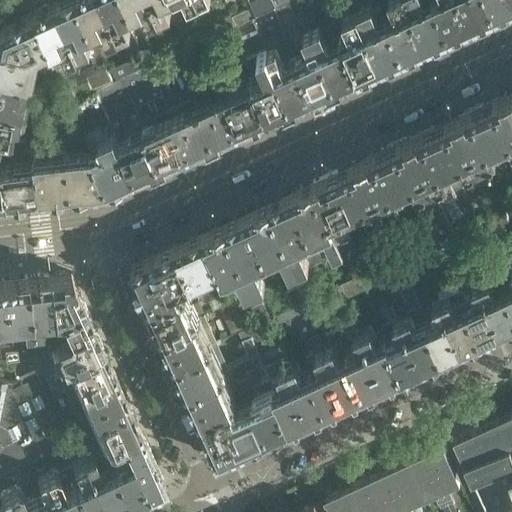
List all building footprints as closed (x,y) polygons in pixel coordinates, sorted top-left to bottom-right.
[(79,51),(55,0),(36,9),(50,41),(52,45),(61,41),(67,56),(79,51)] [(92,27),(79,0),(55,0),(79,51),(90,46),(84,31),(92,27)] [(119,33),(104,0),(79,0),(92,27),(99,42),(119,33)] [(132,9),(128,0),(104,0),(119,33),(131,28),(124,13),(132,9)] [(159,15),(152,0),(128,0),(132,9),(141,5),(148,20),(159,15)] [(152,0),(159,15),(171,9),(166,0),(152,0)] [(277,7),(277,6),(274,0),(267,0),(253,7),(257,16),(277,7)] [(339,88),(311,28),(300,33),(291,12),(302,7),(298,0),(291,0),(277,6),(277,7),(318,97),(339,88)] [(360,78),(342,37),(324,0),(298,0),(302,7),(311,28),(339,88),(360,78)] [(427,40),(408,0),(353,0),(357,7),(381,61),(427,40)] [(450,29),(436,0),(408,0),(427,40),(450,29)] [(473,19),(463,0),(436,0),(450,29),(473,19)] [(495,9),(491,0),(463,0),(473,19),(495,9)] [(511,0),(491,0),(495,9),(511,0)] [(255,17),(257,16),(253,7),(233,16),(237,25),(255,17)] [(318,97),(277,7),(257,16),(255,17),(259,26),(269,22),(279,43),(268,48),(293,101),(291,102),(294,108),(318,97)] [(381,61),(357,7),(343,14),(352,32),(342,37),(360,78),(378,70),(379,69),(380,68),(380,67),(380,66),(380,65),(378,62),(381,61)] [(50,41),(36,9),(2,24),(0,34),(0,40),(36,48),(50,41)] [(217,35),(218,34),(232,28),(237,25),(233,16),(213,25),(217,35)] [(236,37),(259,26),(255,17),(237,25),(232,28),(236,37)] [(197,44),(205,40),(217,35),(213,25),(193,35),(197,44)] [(260,29),(237,40),(242,51),(265,40),(260,29)] [(218,34),(217,35),(205,40),(209,50),(223,44),(218,34)] [(177,53),(190,47),(197,44),(193,35),(173,44),(177,53)] [(0,71),(30,77),(34,55),(36,48),(0,40),(0,71)] [(205,40),(197,44),(190,47),(194,56),(209,50),(205,40)] [(165,59),(177,53),(173,44),(153,53),(157,63),(165,59)] [(293,101),(268,48),(256,53),(263,68),(267,71),(254,77),(270,112),(291,102),(293,101)] [(157,63),(153,53),(133,62),(137,72),(151,66),(157,63)] [(217,136),(200,99),(186,106),(165,59),(157,63),(151,66),(172,112),(189,149),(191,153),(216,141),(215,137),(217,136)] [(137,72),(133,62),(112,72),(117,81),(125,78),(137,72)] [(189,149),(172,112),(151,66),(137,72),(125,78),(146,124),(163,161),(168,158),(169,161),(179,157),(178,154),(189,149)] [(76,100),(72,91),(62,70),(59,83),(68,85),(62,113),(72,104),(76,100)] [(0,100),(24,106),(30,77),(0,71),(0,100)] [(117,81),(112,72),(92,81),(97,91),(117,81)] [(270,112),(254,77),(253,75),(226,87),(243,124),(270,112)] [(163,161),(146,124),(125,78),(117,81),(97,91),(101,99),(114,127),(135,173),(137,173),(149,172),(155,169),(163,161)] [(76,100),(97,91),(92,81),(72,91),(76,100)] [(243,124),(226,87),(200,99),(217,136),(243,124)] [(135,173),(114,127),(101,99),(97,91),(76,100),(72,104),(75,111),(84,107),(101,143),(92,147),(110,185),(135,173)] [(511,100),(508,91),(482,102),(500,141),(510,137),(511,141),(511,100)] [(22,116),(24,106),(0,100),(0,129),(5,131),(12,132),(15,130),(18,117),(20,117),(22,116)] [(500,141),(482,102),(459,113),(486,175),(510,164),(500,141)] [(46,126),(61,114),(62,113),(49,111),(46,126)] [(490,183),(486,175),(459,113),(435,124),(453,163),(462,159),(475,189),(490,183)] [(444,167),(453,163),(435,124),(410,135),(443,204),(457,197),(444,167)] [(443,204),(410,135),(387,146),(405,185),(414,181),(424,203),(430,201),(432,207),(426,210),(434,227),(450,220),(443,204)] [(405,185),(387,146),(362,157),(390,218),(405,212),(396,189),(405,185)] [(110,185),(92,147),(36,154),(36,158),(41,193),(110,185)] [(390,218),(362,157),(338,168),(356,207),(366,203),(375,225),(390,218)] [(41,193),(36,158),(4,161),(8,197),(14,197),(14,198),(40,195),(40,193),(41,193)] [(8,197),(4,161),(0,161),(0,204),(1,204),(1,198),(8,197)] [(356,207),(338,168),(314,179),(343,241),(358,234),(348,211),(356,207)] [(343,241),(314,179),(292,189),(312,233),(325,227),(324,232),(332,251),(345,245),(343,241)] [(312,233),(292,189),(280,194),(279,193),(273,196),(274,197),(270,199),(300,265),(310,261),(302,242),(296,240),(312,233)] [(300,265),(270,199),(266,201),(266,199),(259,202),(260,204),(248,209),(268,253),(283,246),(282,251),(290,270),(300,265)] [(268,253),(248,209),(226,219),(256,285),(266,281),(258,262),(253,260),(268,253)] [(256,285),(226,219),(225,217),(203,227),(204,229),(218,261),(224,273),(239,266),(238,272),(246,290),(256,285)] [(430,244),(455,232),(451,223),(426,234),(430,244)] [(218,261),(204,229),(176,242),(190,274),(218,261)] [(190,274),(176,242),(153,253),(160,270),(165,268),(171,283),(175,281),(190,274)] [(171,283),(165,268),(160,270),(153,253),(131,263),(149,301),(178,287),(175,281),(171,283)] [(411,313),(421,308),(398,258),(379,267),(401,316),(422,362),(442,353),(427,321),(424,313),(414,318),(411,313)] [(83,300),(77,285),(71,272),(70,268),(53,270),(53,272),(48,272),(52,314),(60,313),(68,329),(77,331),(94,324),(83,300)] [(52,314),(48,272),(47,269),(26,272),(26,275),(25,275),(31,329),(40,328),(39,318),(37,316),(52,314)] [(341,285),(359,277),(355,269),(333,279),(336,287),(341,285)] [(31,329),(25,275),(2,278),(7,319),(22,318),(20,321),(21,330),(31,329)] [(511,320),(511,298),(506,284),(496,289),(489,275),(480,279),(501,325),(511,320)] [(366,291),(359,276),(359,277),(341,285),(347,299),(366,291)] [(314,297),(336,287),(333,279),(311,289),(314,297)] [(501,325),(480,279),(470,284),(477,298),(466,303),(481,334),(501,325)] [(209,293),(204,283),(195,288),(199,297),(209,293)] [(314,297),(311,289),(309,285),(287,295),(289,300),(293,307),(314,297)] [(336,287),(328,291),(331,298),(344,292),(341,285),(336,287)] [(193,317),(181,290),(179,290),(178,287),(149,301),(162,331),(193,317)] [(481,334),(466,303),(456,307),(450,293),(440,297),(462,344),(481,334)] [(223,307),(218,296),(211,299),(216,310),(223,307)] [(462,344),(440,297),(431,302),(437,316),(427,321),(442,353),(462,344)] [(271,317),(293,307),(289,300),(267,310),(271,317)] [(239,310),(235,301),(226,305),(230,314),(239,310)] [(271,317),(267,310),(263,301),(255,305),(263,321),(265,320),(271,317)] [(244,320),(239,310),(230,314),(235,324),(244,320)] [(217,340),(205,315),(204,312),(193,317),(162,331),(175,359),(217,340)] [(422,362),(401,316),(392,320),(398,334),(388,339),(403,371),(422,362)] [(248,329),(244,320),(235,324),(238,333),(248,329)] [(275,341),(265,320),(263,321),(248,329),(257,350),(275,341)] [(66,358),(102,342),(94,324),(77,331),(68,329),(66,334),(53,339),(52,345),(29,356),(35,372),(66,358)] [(403,371),(388,339),(387,336),(377,341),(371,327),(362,331),(384,379),(403,371)] [(384,379),(362,331),(352,335),(359,349),(349,354),(365,388),(384,379)] [(230,370),(228,367),(217,340),(175,359),(188,389),(221,374),(230,370)] [(115,370),(102,342),(66,358),(79,387),(115,370)] [(365,388),(349,354),(340,358),(333,344),(324,348),(347,397),(365,388)] [(347,397),(324,348),(315,353),(321,367),(312,371),(328,406),(347,397)] [(263,363),(259,353),(250,357),(255,367),(263,363)] [(35,372),(29,356),(11,363),(13,382),(33,373),(35,372)] [(255,367),(250,357),(242,361),(246,371),(252,369),(255,367)] [(328,406),(312,371),(302,376),(296,361),(287,366),(309,414),(328,406)] [(309,414),(287,366),(277,370),(284,384),(275,389),(276,392),(291,423),(309,414)] [(258,382),(252,369),(246,371),(245,372),(251,385),(258,382)] [(128,400),(115,370),(79,387),(92,417),(128,400)] [(58,430),(54,419),(49,409),(45,400),(33,373),(13,382),(11,383),(0,380),(0,478),(67,448),(58,430)] [(233,402),(221,374),(188,389),(201,417),(232,403),(233,402)] [(291,423),(276,392),(254,402),(268,434),(291,423)] [(61,404),(57,395),(45,400),(49,409),(61,404)] [(141,430),(128,400),(92,417),(104,442),(110,444),(122,439),(141,430)] [(268,434),(254,402),(235,410),(232,403),(201,417),(219,457),(268,434)] [(66,414),(61,404),(49,409),(54,419),(66,414)] [(511,511),(511,409),(454,436),(456,440),(472,475),(474,475),(511,459),(511,468),(509,469),(511,476),(511,511)] [(70,424),(66,414),(54,419),(58,430),(70,424)] [(164,481),(141,430),(122,439),(144,491),(164,481)] [(144,491),(122,439),(110,444),(118,461),(111,464),(127,499),(144,491)] [(459,511),(447,484),(460,478),(443,442),(423,451),(440,487),(448,505),(451,511),(459,511)] [(451,511),(448,505),(440,487),(423,451),(404,460),(421,496),(433,490),(443,511),(451,511)] [(127,499),(111,464),(100,469),(92,452),(84,456),(107,508),(127,499)] [(98,511),(107,508),(84,456),(71,462),(79,479),(72,482),(85,511),(98,511)] [(412,511),(408,502),(421,496),(404,460),(385,469),(401,505),(404,511),(412,511)] [(404,511),(401,505),(385,469),(365,478),(380,511),(386,511),(394,508),(396,511),(404,511)] [(85,511),(72,482),(61,487),(62,484),(57,472),(53,470),(46,473),(63,511),(85,511)] [(63,511),(46,473),(38,477),(36,481),(41,492),(46,494),(35,499),(40,511),(63,511)] [(380,511),(365,478),(346,487),(357,511),(380,511)] [(40,511),(35,499),(24,504),(25,499),(20,489),(16,487),(9,490),(18,511),(40,511)] [(357,511),(346,487),(326,496),(333,511),(357,511)] [(18,511),(9,490),(1,494),(0,498),(5,509),(10,511),(7,511),(18,511)] [(319,511),(315,501),(289,511),(319,511)]
